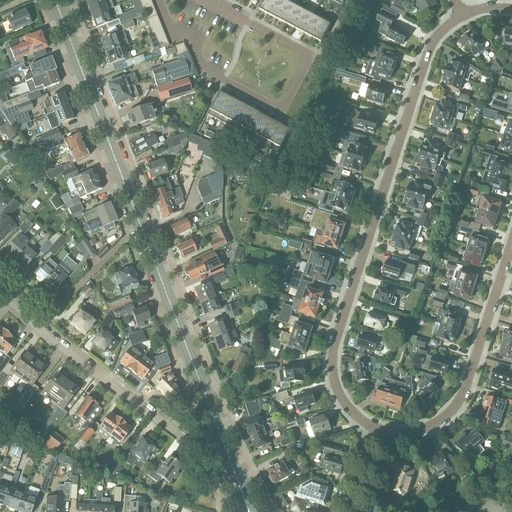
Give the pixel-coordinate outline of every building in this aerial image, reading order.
[(111,2),(104,4),(102,0),(94,0),(86,3),(91,16),(113,8),(111,2)] [(268,15),(276,0),(264,0),(259,10),(268,15)] [(277,20),(287,2),(288,0),(276,0),(268,15),(277,20)] [(378,10),(381,5),(371,0),(369,0),(367,4),(378,10)] [(395,12),(398,5),(404,9),(410,6),(400,1),(400,2),(395,0),(393,0),(389,8),(395,12)] [(421,0),(416,3),(422,13),(436,6),(434,3),(437,1),(436,0),(421,0)] [(141,5),(142,7),(143,9),(143,10),(152,6),(153,6),(151,1),(150,1),(141,5)] [(287,2),(277,20),(286,24),(296,6),(295,6),(287,2)] [(295,29),(304,11),(305,11),(307,7),(298,2),(297,2),(295,6),(296,6),(286,24),(295,29)] [(404,9),(398,5),(395,12),(404,17),(407,11),(404,9)] [(155,11),(153,6),(152,6),(143,10),(145,14),(145,15),(154,11),(155,11)] [(113,8),(91,16),(96,28),(117,20),(113,8)] [(117,17),(120,25),(144,15),(141,8),(117,17)] [(6,18),(12,32),(31,24),(25,10),(6,18)] [(157,16),(155,11),(154,11),(145,15),(147,19),(147,20),(156,16),(157,16)] [(313,16),(313,15),(305,11),(304,11),(295,29),(304,34),(313,16)] [(313,15),(313,16),(304,34),(313,38),(324,16),(315,11),(313,15)] [(405,37),(407,34),(391,26),(391,27),(390,26),(393,20),(379,13),(375,21),(381,24),(377,33),(401,45),(402,43),(406,43),(407,40),(405,37)] [(159,21),(157,16),(156,16),(147,20),(149,24),(149,25),(158,21),(159,21)] [(334,21),(324,16),(313,38),(322,43),(334,21)] [(132,21),(120,25),(123,31),(135,27),(132,21)] [(161,26),(159,21),(158,21),(149,25),(151,29),(151,30),(161,26)] [(163,31),(161,26),(151,30),(153,34),(153,35),(162,31),(163,31)] [(511,28),(492,27),(491,37),(497,38),(498,32),(505,33),(504,43),(511,44),(511,28)] [(165,36),(163,31),(162,31),(153,35),(155,39),(155,40),(165,36)] [(474,57),(480,53),(484,51),(479,43),(481,42),(474,31),(473,31),(474,32),(459,42),(463,47),(467,45),(474,57)] [(7,44),(8,45),(4,46),(12,68),(24,64),(22,57),(46,48),(40,32),(30,36),(29,35),(24,37),(7,44)] [(105,53),(119,48),(115,35),(101,40),(105,53)] [(167,41),(165,36),(155,40),(157,44),(157,45),(167,41)] [(169,46),(167,41),(157,45),(159,49),(159,50),(169,46)] [(172,47),(175,53),(177,62),(161,67),(161,69),(152,72),(156,88),(171,83),(170,81),(194,74),(193,73),(187,53),(186,53),(182,43),(172,47)] [(378,46),(379,46),(370,43),(368,50),(376,53),(378,46)] [(119,48),(105,53),(107,58),(105,59),(107,65),(109,64),(110,66),(124,60),(119,48)] [(372,62),(371,63),(395,70),(397,65),(396,62),(397,57),(388,54),(381,52),(379,51),(377,56),(375,63),(372,62)] [(125,62),(127,69),(145,62),(143,56),(130,60),(125,62)] [(25,83),(53,71),(56,70),(51,58),(26,67),(27,68),(20,71),(25,83)] [(447,66),(444,74),(464,81),(467,82),(470,75),(472,76),(474,72),(479,75),(482,70),(463,59),(461,66),(451,63),(449,67),(447,66)] [(504,67),(498,59),(493,64),(499,72),(504,67)] [(371,63),(369,70),(372,71),(370,76),(373,77),(380,79),(381,78),(390,81),(391,77),(394,75),(395,70),(371,63)] [(9,78),(19,74),(16,67),(0,74),(0,83),(1,86),(10,82),(9,78)] [(366,79),(358,76),(337,70),(334,79),(339,81),(340,77),(364,84),(366,79)] [(53,71),(25,83),(29,93),(37,90),(38,91),(58,84),(53,71)] [(511,73),(503,71),(501,78),(511,80),(511,75),(511,73)] [(464,81),(444,74),(442,82),(444,83),(443,87),(458,92),(462,80),(464,81)] [(134,86),(130,75),(107,84),(108,85),(108,87),(111,95),(134,86)] [(161,101),(193,91),(190,80),(183,82),(183,80),(157,88),(161,101)] [(380,105),(381,103),(382,103),(385,102),(386,98),(384,95),(385,91),(369,86),(369,87),(362,85),(361,90),(363,90),(361,96),(365,97),(365,98),(367,98),(366,101),(380,105)] [(116,106),(125,103),(126,104),(131,102),(130,101),(138,98),(134,86),(111,95),(114,104),(115,105),(116,106)] [(458,100),(468,104),(471,95),(461,92),(458,100)] [(228,98),(219,93),(207,115),(216,120),(228,98)] [(27,94),(8,102),(3,104),(7,110),(30,101),(27,94)] [(43,102),(46,109),(42,111),(44,117),(45,116),(67,107),(62,95),(43,102)] [(237,102),(228,98),(216,120),(225,125),(237,102)] [(343,100),(341,106),(356,111),(358,105),(343,100)] [(30,101),(7,110),(1,112),(3,115),(13,129),(31,122),(27,112),(33,110),(30,101)] [(246,107),(237,102),(225,125),(234,129),(246,107)] [(436,104),(433,114),(456,121),(459,110),(466,112),(468,106),(459,103),(457,109),(454,108),(449,106),(441,103),(440,105),(436,104)] [(157,117),(152,104),(128,113),(133,126),(157,117)] [(72,120),(67,107),(45,116),(51,131),(59,127),(58,125),(72,120)] [(255,112),(246,107),(234,129),(243,134),(255,112)] [(505,116),(484,109),(482,117),(496,122),(497,120),(503,122),(505,116)] [(264,116),(255,112),(243,134),(252,139),(264,116)] [(378,120),(374,119),(374,118),(366,115),(365,116),(361,115),(362,114),(361,114),(361,115),(355,113),(353,119),(350,128),(356,129),(356,130),(357,130),(357,128),(365,130),(365,132),(366,132),(374,134),(375,131),(376,131),(378,126),(377,125),(378,120)] [(173,114),(170,120),(175,123),(179,117),(173,114)] [(433,114),(432,114),(430,120),(431,121),(430,125),(434,127),(434,128),(446,132),(452,133),(456,121),(433,114)] [(8,140),(8,141),(15,133),(13,129),(3,115),(0,117),(0,133),(6,135),(9,140),(8,140)] [(272,121),(264,116),(252,139),(261,143),(272,121)] [(272,144),(281,126),(272,121),(261,143),(270,148),(272,144)] [(511,123),(509,122),(507,128),(501,127),(499,133),(505,135),(505,136),(511,137),(511,123)] [(147,135),(130,144),(137,155),(154,146),(158,143),(157,143),(158,142),(159,140),(156,136),(155,136),(154,136),(153,135),(164,131),(164,129),(161,123),(145,129),(147,135)] [(272,144),(281,149),(291,131),(281,126),(272,144)] [(342,155),(366,162),(368,156),(366,155),(367,151),(365,151),(366,149),(354,145),(354,146),(350,145),(353,135),(344,133),(332,129),(329,139),(332,140),(341,143),(342,141),(345,143),(342,155)] [(58,130),(39,138),(33,141),(35,147),(42,144),(43,146),(61,137),(58,130)] [(181,142),(186,139),(185,134),(163,142),(166,150),(181,145),(181,142)] [(446,141),(456,144),(458,137),(449,134),(446,141)] [(66,155),(84,147),(79,135),(72,137),(70,138),(70,139),(64,141),(69,153),(66,154),(66,155)] [(511,137),(505,136),(501,149),(507,150),(507,149),(511,150),(511,137)] [(207,142),(201,140),(200,140),(197,146),(196,150),(203,153),(207,142)] [(456,144),(446,141),(444,148),(453,151),(456,144)] [(208,142),(202,156),(218,163),(224,150),(208,142)] [(420,154),(442,161),(442,160),(443,161),(447,149),(442,148),(437,146),(438,146),(429,143),(428,146),(423,144),(420,154)] [(486,150),(494,152),(496,146),(488,144),(486,150)] [(181,145),(166,150),(168,156),(184,151),(181,145)] [(66,155),(70,163),(60,167),(44,174),(49,180),(60,175),(74,169),(72,164),(89,156),(84,147),(66,155)] [(486,171),(508,178),(509,178),(511,177),(511,174),(510,172),(511,167),(511,166),(497,161),(498,158),(491,156),(492,153),(484,150),(482,156),(490,159),(486,171)] [(40,164),(45,161),(39,151),(34,154),(40,164)] [(442,161),(420,154),(417,163),(422,165),(421,168),(430,170),(437,172),(434,180),(444,183),(446,177),(441,175),(443,169),(442,167),(440,167),(442,161)] [(366,162),(342,155),(338,167),(347,170),(358,174),(359,171),(361,172),(362,167),(364,168),(366,162)] [(333,174),(335,166),(316,160),(314,168),(323,170),(323,171),(333,174)] [(167,174),(162,161),(145,167),(150,180),(167,174)] [(234,161),(230,171),(254,181),(260,167),(249,162),(247,167),(234,161)] [(41,167),(44,173),(51,170),(48,164),(41,167)] [(77,176),(74,169),(60,175),(64,182),(77,176)] [(77,189),(97,180),(93,171),(78,177),(79,178),(71,181),(75,190),(77,189)] [(333,174),(323,171),(321,178),(328,180),(328,179),(331,180),(333,174)] [(508,178),(486,171),(482,183),(480,183),(474,181),(472,187),(481,189),(482,187),(488,189),(489,186),(505,191),(507,186),(509,186),(510,182),(509,180),(509,179),(508,178)] [(216,193),(222,190),(222,172),(199,181),(197,187),(201,199),(212,194),(216,193)] [(41,181),(36,177),(32,182),(37,186),(41,181)] [(161,182),(163,189),(154,192),(158,204),(173,198),(171,192),(170,191),(171,190),(167,179),(161,182)] [(101,189),(97,180),(77,189),(79,193),(78,194),(80,199),(87,195),(87,196),(101,189)] [(290,191),(293,183),(283,180),(280,187),(290,191)] [(434,187),(444,190),(445,187),(443,186),(444,183),(434,180),(432,186),(434,187)] [(334,181),(330,194),(352,201),(356,189),(352,188),(352,187),(334,181)] [(411,184),(408,194),(426,200),(428,201),(431,193),(432,189),(425,187),(425,186),(417,183),(416,186),(411,184)] [(173,198),(158,204),(163,218),(174,214),(169,202),(182,197),(179,188),(171,190),(170,191),(171,192),(173,198)] [(478,197),(480,191),(472,188),(470,195),(478,197)] [(219,199),(216,193),(212,194),(201,199),(204,205),(205,205),(212,202),(219,199)] [(324,193),(319,209),(333,213),(335,208),(349,213),(352,201),(330,194),(324,193)] [(67,209),(80,203),(78,198),(71,201),(68,194),(61,197),(67,209)] [(426,200),(408,194),(405,204),(410,205),(409,208),(418,211),(418,210),(422,211),(426,200)] [(110,203),(109,203),(107,198),(99,203),(101,207),(83,215),(87,223),(99,218),(100,220),(114,214),(110,203)] [(480,211),(497,216),(500,215),(501,210),(499,209),(501,204),(480,198),(476,210),(480,211)] [(0,202),(0,214),(9,204),(9,203),(5,200),(2,204),(0,202)] [(0,241),(8,233),(9,234),(16,227),(14,225),(7,219),(19,206),(12,200),(9,204),(0,214),(0,241)] [(84,211),(80,203),(67,209),(70,216),(71,215),(72,216),(84,211)] [(316,211),(310,228),(317,230),(318,231),(323,232),(341,238),(342,237),(343,237),(344,232),(343,232),(345,226),(335,223),(329,220),(330,215),(316,211)] [(497,216),(480,211),(476,223),(493,228),(494,225),(497,224),(498,219),(496,218),(497,216)] [(81,226),(84,233),(90,231),(91,233),(103,228),(104,232),(115,228),(113,223),(117,221),(118,221),(114,214),(100,220),(99,218),(87,223),(81,226)] [(422,221),(431,224),(433,217),(424,214),(422,221)] [(18,229),(24,235),(32,226),(30,223),(34,218),(31,215),(18,229)] [(192,223),(189,217),(170,226),(175,237),(190,230),(188,225),(192,223)] [(461,223),(460,226),(461,227),(461,226),(469,228),(471,222),(462,219),(461,223)] [(431,224),(422,221),(420,228),(428,231),(431,224)] [(394,234),(413,240),(417,228),(412,227),(413,226),(404,223),(403,226),(399,224),(398,229),(396,228),(394,234)] [(210,245),(213,251),(230,243),(222,226),(215,229),(220,240),(210,245)] [(478,237),(480,232),(461,227),(460,232),(467,234),(465,239),(471,240),(472,235),(478,237)] [(317,230),(315,238),(317,239),(316,243),(320,244),(338,249),(339,244),(341,243),(342,240),(341,239),(341,238),(323,232),(318,231),(317,230)] [(413,240),(394,234),(392,240),(394,241),(392,245),(396,246),(396,248),(404,251),(404,250),(409,252),(413,240)] [(21,235),(7,250),(9,252),(7,254),(15,261),(30,243),(21,235)] [(478,237),(472,235),(471,240),(469,247),(486,253),(486,251),(487,252),(489,247),(488,246),(489,241),(478,237)] [(30,243),(15,261),(23,268),(25,266),(27,267),(36,257),(31,253),(35,248),(34,247),(38,242),(41,239),(37,236),(30,243)] [(61,236),(53,246),(48,251),(54,256),(67,241),(62,236),(61,236)] [(311,247),(314,240),(304,237),(302,244),(311,247)] [(202,251),(196,239),(175,248),(181,261),(202,251)] [(78,246),(87,260),(96,254),(88,240),(78,246)] [(48,251),(53,246),(49,242),(47,241),(38,251),(43,256),(48,251)] [(300,251),(302,245),(291,241),(289,247),(295,249),(300,251)] [(105,246),(97,254),(101,259),(109,250),(105,246)] [(484,258),(483,258),(485,253),(486,253),(469,247),(465,259),(475,262),(474,265),(480,267),(482,262),(483,262),(484,258)] [(420,255),(411,252),(409,259),(418,262),(420,255)] [(185,269),(186,270),(185,272),(186,275),(188,276),(190,280),(206,273),(204,270),(208,269),(211,276),(223,271),(220,262),(218,263),(213,253),(199,260),(201,262),(196,264),(195,262),(190,264),(191,267),(185,269)] [(307,265),(331,273),(334,266),(332,266),(334,261),(319,256),(311,253),(308,265),(307,265)] [(458,264),(460,258),(451,255),(449,262),(458,264)] [(35,274),(45,283),(63,263),(59,259),(56,262),(54,261),(53,262),(49,259),(45,264),(44,263),(35,274)] [(75,267),(66,259),(63,263),(45,283),(55,291),(64,281),(63,280),(75,267)] [(403,267),(387,261),(385,267),(383,268),(382,272),(383,274),(383,275),(399,280),(399,279),(403,280),(406,273),(413,276),(415,270),(417,264),(407,261),(405,267),(403,266),(403,267)] [(457,266),(449,263),(446,270),(455,273),(457,266)] [(295,271),(293,279),(311,284),(313,280),(327,284),(328,279),(329,279),(331,273),(307,265),(304,274),(295,271)] [(123,292),(122,296),(122,297),(107,304),(110,312),(133,302),(130,295),(131,290),(139,287),(137,283),(138,283),(132,269),(114,275),(118,286),(123,284),(125,290),(123,291),(123,292)] [(212,278),(215,285),(226,281),(225,278),(234,275),(232,269),(222,273),(222,274),(212,278)] [(478,278),(477,278),(477,276),(461,271),(457,282),(474,288),(475,282),(476,283),(478,278)] [(311,284),(293,279),(290,287),(299,290),(299,292),(296,300),(319,307),(320,306),(321,305),(322,302),(321,301),(323,295),(309,290),(311,284)] [(452,281),(449,290),(449,293),(454,294),(470,300),(470,298),(471,298),(473,294),(472,293),(474,288),(457,282),(457,283),(452,281)] [(213,283),(209,285),(195,290),(200,303),(223,294),(223,293),(218,295),(213,283)] [(425,286),(418,284),(416,290),(422,293),(425,286)] [(81,295),(86,300),(92,293),(93,294),(96,291),(89,286),(81,295)] [(375,301),(395,307),(398,300),(393,299),(395,293),(379,288),(377,294),(375,294),(374,298),(375,299),(375,301)] [(396,295),(406,298),(408,291),(398,288),(396,295)] [(438,288),(436,293),(439,294),(446,296),(447,297),(449,293),(449,290),(441,288),(441,289),(438,288)] [(439,294),(436,293),(432,306),(439,308),(437,315),(438,315),(435,324),(460,331),(461,325),(461,324),(462,319),(458,318),(458,316),(444,312),(442,311),(446,296),(439,294)] [(223,294),(200,303),(204,316),(219,310),(216,303),(225,299),(223,294)] [(319,307),(296,300),(294,308),(284,305),(281,314),(291,317),(293,311),(298,313),(316,318),(318,312),(319,312),(320,308),(319,308),(319,307)] [(146,308),(135,312),(131,303),(124,306),(125,307),(114,311),(116,318),(127,314),(128,318),(133,316),(138,329),(145,326),(143,322),(151,320),(146,308)] [(236,311),(234,304),(224,308),(227,314),(236,311)] [(73,315),(69,321),(72,323),(71,324),(86,335),(94,322),(97,318),(84,308),(81,313),(81,312),(77,318),(73,315)] [(229,319),(238,316),(236,311),(227,314),(229,319)] [(101,334),(94,343),(105,350),(106,349),(111,353),(118,343),(113,339),(108,335),(114,319),(114,318),(110,312),(99,327),(96,330),(101,334)] [(387,321),(398,324),(400,316),(390,313),(387,321)] [(291,317),(281,314),(278,322),(296,328),(293,337),(310,342),(312,335),(311,334),(312,329),(298,325),(300,319),(291,317)] [(365,326),(375,329),(374,331),(380,333),(381,331),(386,333),(389,325),(385,324),(387,320),(371,314),(369,314),(367,321),(365,326)] [(214,340),(228,335),(234,333),(231,326),(225,328),(222,322),(209,327),(214,340)] [(460,331),(435,324),(432,335),(434,336),(434,337),(436,338),(435,339),(450,343),(450,342),(454,344),(456,338),(458,337),(460,331)] [(142,331),(127,336),(131,347),(132,347),(145,343),(146,342),(142,331)] [(511,332),(506,331),(503,341),(504,341),(503,343),(511,345),(511,332)] [(236,338),(234,333),(228,335),(214,340),(218,352),(232,347),(230,340),(236,338)] [(0,352),(0,373),(8,364),(2,359),(4,356),(5,357),(17,343),(8,335),(0,343),(0,351),(0,352)] [(310,342),(293,337),(290,348),(305,353),(307,347),(308,348),(310,342)] [(383,344),(378,342),(378,341),(368,337),(367,339),(361,337),(360,339),(358,340),(357,343),(358,345),(358,347),(360,348),(365,349),(380,354),(383,344)] [(418,338),(415,347),(419,348),(425,349),(427,341),(418,338)] [(270,348),(280,351),(283,342),(273,339),(270,348)] [(382,350),(391,352),(394,341),(386,339),(382,350)] [(511,345),(503,343),(502,348),(500,348),(499,353),(500,353),(500,355),(511,358),(511,345)] [(419,348),(417,354),(427,357),(429,350),(425,349),(419,348)] [(142,357),(131,349),(121,363),(126,367),(125,369),(129,373),(131,371),(132,371),(142,357)] [(19,380),(35,359),(25,351),(9,372),(19,380)] [(169,361),(166,354),(148,361),(142,357),(132,371),(143,380),(150,370),(155,373),(158,369),(168,365),(170,365),(169,361)] [(369,381),(369,380),(371,377),(372,378),(374,379),(375,380),(378,375),(374,373),(375,371),(374,365),(375,360),(369,358),(370,356),(367,356),(367,357),(363,356),(360,355),(361,364),(355,365),(357,377),(356,378),(356,381),(358,382),(358,383),(359,383),(360,384),(363,383),(363,382),(369,381)] [(448,372),(449,371),(450,368),(449,366),(450,364),(444,362),(444,361),(434,357),(434,359),(428,357),(427,361),(425,368),(430,369),(447,375),(448,372)] [(233,371),(241,375),(246,361),(238,358),(233,371)] [(45,367),(35,359),(19,380),(30,387),(45,367)] [(265,370),(265,371),(277,370),(276,362),(264,363),(255,364),(256,371),(265,370)] [(171,373),(168,365),(158,369),(161,376),(171,373)] [(304,365),(298,366),(286,367),(286,369),(281,369),(279,370),(281,383),(290,382),(290,384),(301,382),(301,378),(305,377),(305,374),(306,373),(306,370),(304,369),(304,367),(304,365)] [(396,383),(385,379),(390,373),(385,369),(380,376),(379,375),(376,378),(381,382),(380,384),(379,384),(378,390),(379,390),(375,402),(379,403),(378,405),(387,408),(396,383)] [(511,374),(495,369),(491,381),(489,386),(497,389),(498,383),(511,387),(511,374)] [(0,387),(9,376),(3,371),(0,374),(0,387)] [(430,401),(430,399),(439,390),(438,389),(440,384),(434,383),(436,378),(424,374),(423,376),(426,379),(419,386),(419,387),(421,390),(420,391),(421,393),(418,395),(419,396),(422,399),(422,401),(424,403),(425,403),(426,403),(428,403),(430,401)] [(52,402),(66,383),(56,375),(42,393),(41,394),(36,390),(34,394),(28,403),(33,406),(41,395),(52,402)] [(170,400),(179,391),(172,384),(175,380),(170,375),(157,389),(164,395),(165,394),(170,400)] [(405,377),(405,386),(396,383),(387,408),(396,411),(397,409),(401,410),(404,398),(406,399),(407,397),(409,396),(409,394),(408,393),(407,393),(407,390),(413,390),(413,386),(412,386),(412,377),(405,377)] [(55,412),(50,419),(41,431),(49,437),(53,432),(67,414),(62,410),(77,390),(66,383),(52,402),(58,407),(55,412)] [(34,394),(27,390),(14,408),(15,409),(11,414),(16,417),(20,413),(28,403),(34,394)] [(286,390),(278,392),(274,394),(278,403),(289,399),(286,390)] [(307,406),(315,403),(314,401),(315,399),(314,396),(312,396),(311,393),(305,395),(305,394),(294,398),(294,399),(289,401),(291,406),(296,404),(298,409),(299,409),(301,414),(309,411),(307,406)] [(506,403),(500,401),(487,397),(485,402),(484,401),(482,407),(502,414),(506,403)] [(87,398),(71,419),(76,423),(80,419),(85,423),(82,428),(86,431),(98,416),(98,415),(102,410),(97,407),(98,406),(96,404),(96,403),(94,402),(92,402),(87,398)] [(258,416),(261,410),(264,410),(268,402),(267,400),(266,399),(259,402),(258,401),(245,405),(247,413),(251,412),(253,413),(251,419),(243,422),(248,435),(250,434),(250,435),(250,434),(275,425),(274,424),(280,421),(279,417),(274,419),(261,423),(258,416)] [(502,414),(482,407),(480,412),(481,413),(480,417),(484,418),(481,425),(497,430),(502,414)] [(99,428),(100,428),(97,433),(107,440),(108,439),(110,436),(121,421),(110,413),(99,428)] [(322,432),(330,429),(326,417),(317,420),(316,419),(310,422),(314,435),(316,439),(323,436),(322,432)] [(306,424),(304,419),(295,422),(296,427),(306,424)] [(121,421),(110,436),(108,439),(118,446),(131,428),(121,421)] [(282,421),(280,421),(274,424),(275,425),(250,434),(250,435),(256,449),(269,444),(266,436),(272,434),(271,431),(284,426),(282,421)] [(88,428),(79,441),(84,445),(94,433),(88,428)] [(489,431),(486,437),(496,441),(499,435),(489,431)] [(53,432),(49,437),(45,443),(55,450),(63,440),(53,432)] [(461,438),(454,444),(466,458),(470,454),(471,455),(474,459),(484,451),(480,446),(484,442),(475,432),(472,434),(468,437),(466,435),(465,434),(461,438)] [(10,441),(0,438),(0,444),(8,447),(8,448),(11,441),(10,441)] [(292,443),(289,438),(280,442),(283,448),(292,443)] [(131,467),(135,461),(138,458),(144,463),(148,457),(152,460),(154,457),(158,451),(155,449),(155,448),(153,447),(153,445),(151,443),(149,444),(142,439),(136,447),(133,446),(123,461),(131,467)] [(325,452),(321,468),(324,469),(341,474),(341,473),(343,473),(345,468),(343,467),(344,462),(341,461),(345,450),(323,443),(321,449),(321,450),(325,452)] [(10,454),(19,458),(23,448),(13,445),(10,454)] [(282,464),(269,471),(271,475),(270,476),(270,479),(272,484),(275,485),(290,477),(287,471),(294,467),(290,461),(299,456),(296,452),(293,446),(286,450),(284,451),(286,457),(280,460),(282,464)] [(26,458),(34,461),(37,451),(30,448),(26,458)] [(112,465),(121,452),(115,448),(106,460),(112,465)] [(451,469),(442,453),(429,460),(437,476),(439,479),(445,476),(443,473),(447,471),(449,475),(454,472),(452,468),(451,469)] [(159,460),(154,467),(147,476),(156,482),(160,477),(169,483),(172,478),(174,480),(179,474),(177,472),(181,466),(169,457),(164,464),(159,460)] [(50,461),(39,491),(39,492),(45,494),(57,463),(50,461)] [(115,477),(122,465),(116,461),(108,472),(115,477)] [(413,470),(397,465),(395,472),(398,473),(393,491),(406,495),(413,470)] [(455,471),(461,479),(466,475),(460,467),(455,471)] [(20,473),(15,472),(11,483),(16,485),(20,473)] [(0,473),(0,505),(3,507),(9,489),(11,483),(1,480),(3,474),(0,473)] [(471,495),(476,492),(478,491),(467,477),(465,478),(461,481),(471,495)] [(71,483),(64,483),(64,486),(59,485),(58,500),(47,500),(46,511),(62,511),(64,501),(70,501),(70,499),(71,483)] [(301,511),(306,511),(307,511),(313,511),(315,511),(316,511),(319,505),(324,507),(325,502),(330,489),(312,483),(300,490),(299,492),(298,492),(294,505),(293,509),(301,511)] [(478,484),(476,488),(487,493),(489,489),(478,484)] [(23,494),(17,511),(31,511),(37,499),(27,496),(29,489),(25,487),(23,494)] [(9,489),(3,507),(17,511),(23,494),(9,489)] [(96,500),(89,499),(88,511),(101,511),(102,498),(102,492),(97,492),(96,500)] [(124,496),(122,511),(145,511),(146,510),(144,510),(145,504),(144,504),(145,497),(124,496)] [(102,498),(101,511),(113,511),(114,507),(109,507),(110,498),(102,498)] [(83,499),(83,505),(76,504),(75,511),(88,511),(89,499),(83,499)]
